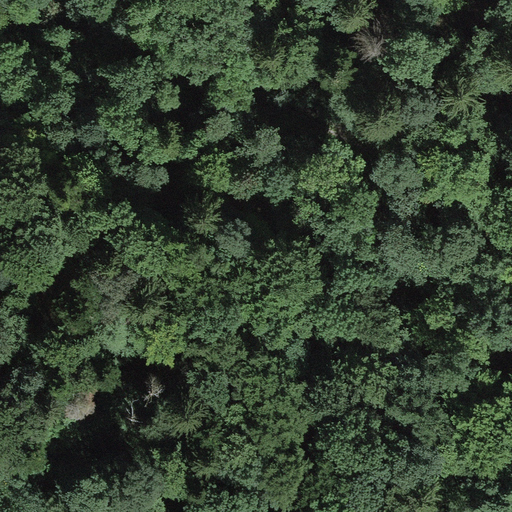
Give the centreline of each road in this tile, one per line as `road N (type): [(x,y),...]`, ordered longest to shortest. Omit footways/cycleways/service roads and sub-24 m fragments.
road 1 (track): [(511,221),(167,45),(95,0)]
road 2 (track): [(425,178),(511,332)]
